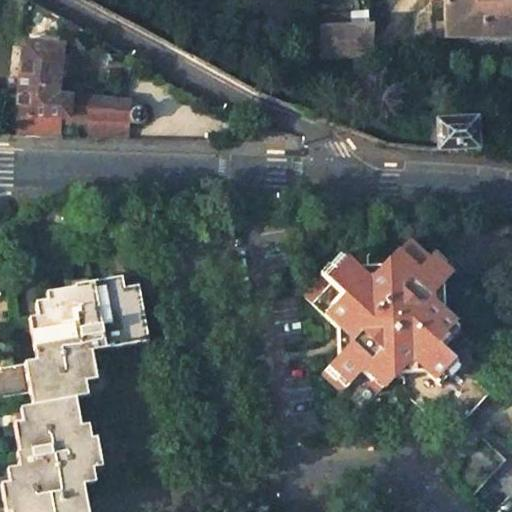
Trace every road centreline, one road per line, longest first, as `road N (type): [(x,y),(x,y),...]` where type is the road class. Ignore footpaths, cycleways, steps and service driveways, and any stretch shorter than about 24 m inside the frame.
road 1 (unclassified): [(451,511),(420,486),(379,469),(337,468),(100,511)]
road 2 (unclassified): [(342,179),(321,134),(236,101),(56,0)]
road 3 (tertiary): [(342,179),(0,170)]
road 4 (tertiary): [(511,193),(342,179)]
